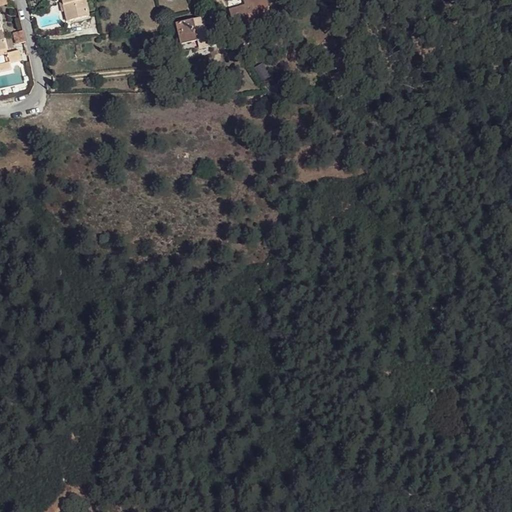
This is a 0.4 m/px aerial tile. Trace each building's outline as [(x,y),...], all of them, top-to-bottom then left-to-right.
[(62,0),(63,4),(65,13),(67,22),(87,16),(84,2),(80,3),(79,0),(62,0)] [(244,7),(230,11),(235,30),(248,26),(247,21),(256,18),(252,5),(244,7)] [(256,18),(247,21),(248,26),(249,28),(260,24),(260,22),(257,18),(256,18)] [(196,21),(176,25),(181,46),(197,43),(199,50),(208,48),(203,22),(196,23),(196,21)] [(26,45),(23,34),(16,35),(19,47),(26,45)] [(197,43),(181,46),(183,53),(199,50),(197,43)] [(21,53),(8,56),(10,65),(23,62),(21,53)]
